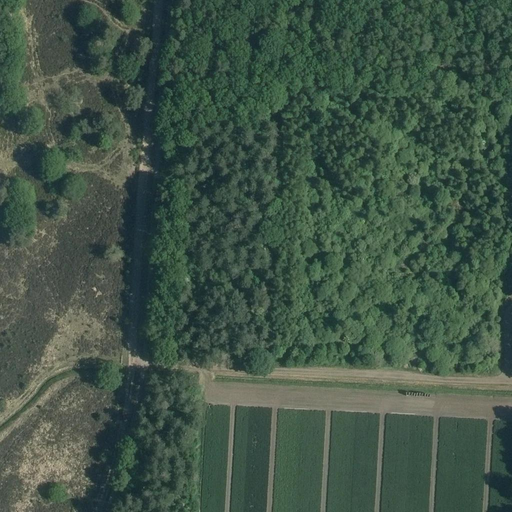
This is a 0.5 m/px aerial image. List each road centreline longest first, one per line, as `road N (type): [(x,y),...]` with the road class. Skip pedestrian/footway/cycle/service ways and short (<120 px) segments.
road 1 (track): [(159,0),(129,386),(95,511)]
road 2 (track): [(511,310),(507,369),(494,381),(131,365)]
